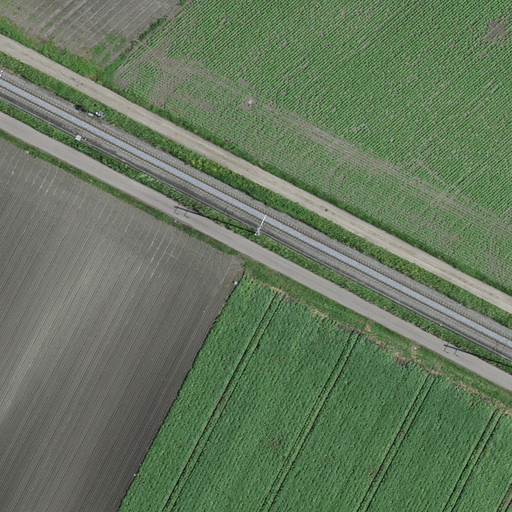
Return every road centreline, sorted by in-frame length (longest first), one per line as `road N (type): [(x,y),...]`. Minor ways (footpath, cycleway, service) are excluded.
road 1 (track): [(511,401),(0,138)]
road 2 (track): [(511,308),(0,47)]
